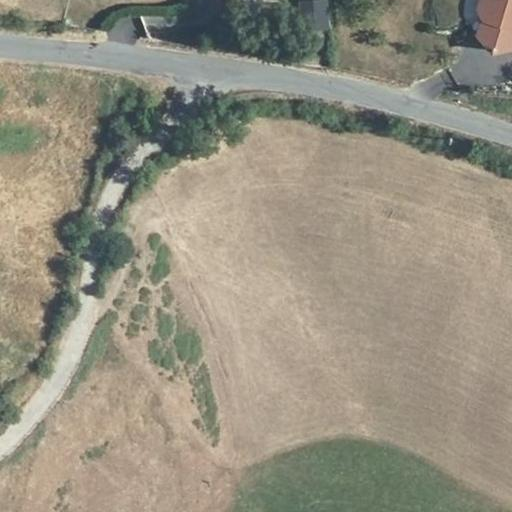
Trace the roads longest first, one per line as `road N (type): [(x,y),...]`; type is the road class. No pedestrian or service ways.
road 1 (unclassified): [(511,133),(339,89),(0,43)]
road 2 (track): [(208,72),(132,161),(100,222),(80,335),(45,402),(0,449)]
